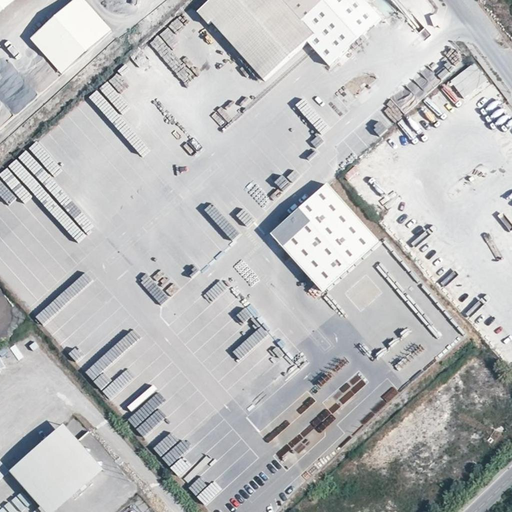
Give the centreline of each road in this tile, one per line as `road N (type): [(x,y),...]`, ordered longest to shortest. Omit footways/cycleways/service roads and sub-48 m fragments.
road 1 (unknown): [(402,57),(302,83),(127,239),(118,282),(158,329)]
road 2 (unknown): [(243,427),(345,341),(264,250),(262,230)]
road 3 (unknown): [(262,230),(359,121),(402,57)]
road 4 (unknown): [(345,341),(374,369),(374,382),(286,479)]
road 5 (unknown): [(158,329),(262,230)]
road 6 (unknown): [(158,329),(243,427)]
